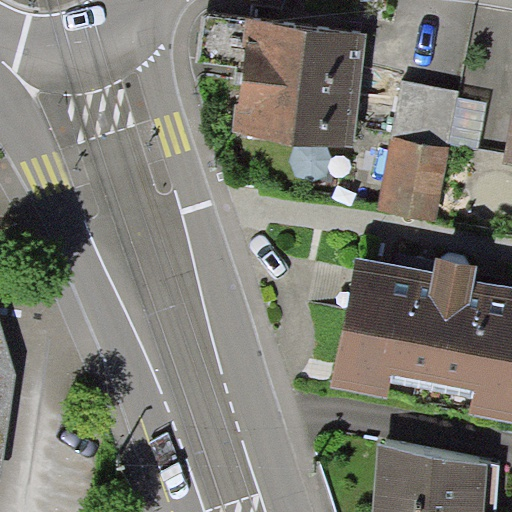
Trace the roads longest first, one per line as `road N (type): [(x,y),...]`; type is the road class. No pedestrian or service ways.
road 1 (primary): [(280,511),(207,237),(131,3)]
road 2 (primary): [(6,35),(44,174),(186,511)]
road 3 (unknown): [(250,410),(511,450)]
road 4 (primary): [(6,35),(77,39),(131,3)]
